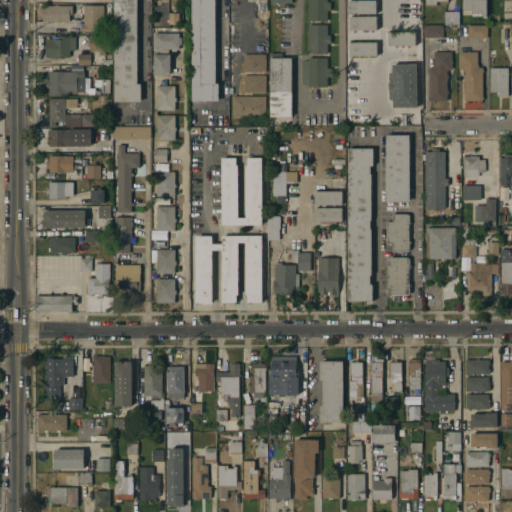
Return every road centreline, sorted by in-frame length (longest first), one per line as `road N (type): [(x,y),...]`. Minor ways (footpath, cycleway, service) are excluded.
road 1 (tertiary): [(18,0),(17,511)]
road 2 (residential): [(511,328),(17,331)]
